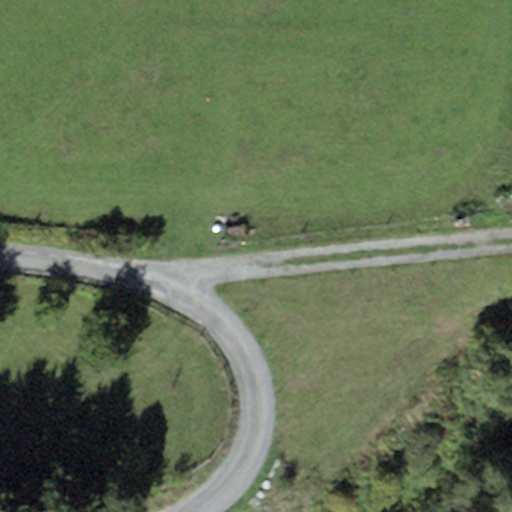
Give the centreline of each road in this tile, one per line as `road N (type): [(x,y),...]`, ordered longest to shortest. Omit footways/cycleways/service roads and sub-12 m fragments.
road 1 (residential): [(0,254),(170,282),(208,307),(240,353),(247,443),(190,511)]
road 2 (track): [(170,282),(511,250)]
